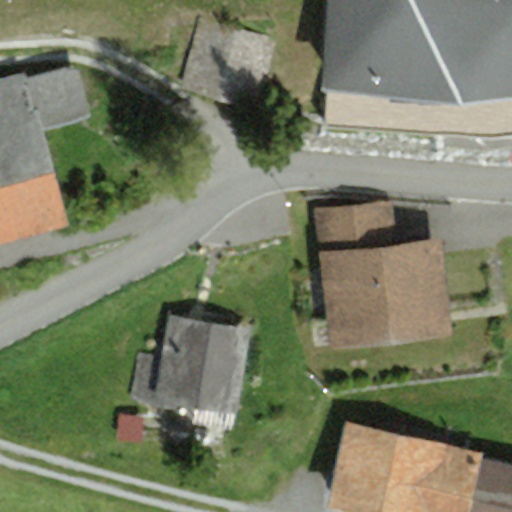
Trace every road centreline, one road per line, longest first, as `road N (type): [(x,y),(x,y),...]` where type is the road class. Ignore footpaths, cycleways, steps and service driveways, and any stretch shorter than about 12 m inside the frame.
road 1 (unclassified): [(511,187),(358,172),(252,181),(0,326)]
road 2 (track): [(252,181),(228,141),(153,83),(63,49),(0,55)]
road 3 (track): [(230,511),(0,449)]
